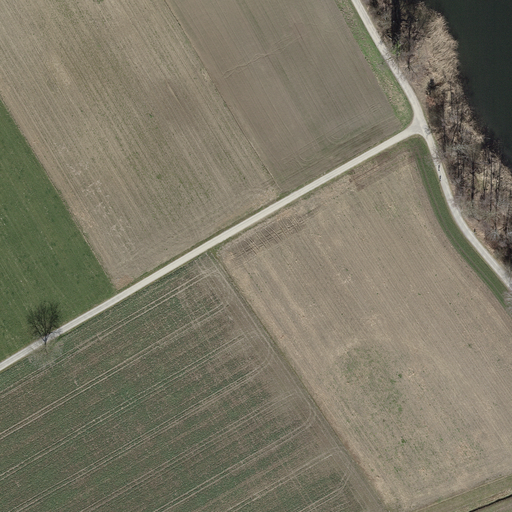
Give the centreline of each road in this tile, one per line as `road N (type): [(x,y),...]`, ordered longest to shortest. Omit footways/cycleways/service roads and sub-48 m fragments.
road 1 (track): [(422,124),(0,368)]
road 2 (track): [(511,284),(454,211),(414,103),(356,0)]
